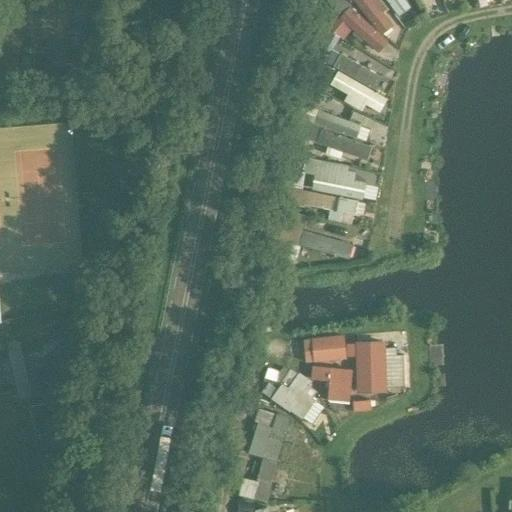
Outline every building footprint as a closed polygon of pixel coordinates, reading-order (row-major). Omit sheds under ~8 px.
[(340,20),(379,55),(390,44),(351,9),(353,7),(344,0),(327,0),(325,3),(342,18),(340,20)] [(382,37),(394,27),(372,0),(346,0),(348,1),(350,3),(354,0),(382,37)] [(411,9),(404,0),(385,0),(399,18),(411,9)] [(389,74),(393,65),(344,42),(340,51),(389,74)] [(382,77),(342,54),(336,65),(376,88),(382,77)] [(387,101),(338,72),(330,86),(347,96),(343,102),(362,113),(366,106),(380,114),(387,101)] [(363,124),(304,104),(299,118),(358,138),(363,124)] [(301,138),(368,162),(373,148),(321,130),(322,129),(306,124),(301,138)] [(342,154),(326,149),(324,156),(340,161),(342,154)] [(312,192),(363,202),(366,185),(355,183),(356,174),(348,173),(349,168),(306,160),(307,159),(292,156),(289,171),(303,173),(303,175),(315,177),(312,192)] [(355,216),(358,202),(286,188),(283,203),(304,208),(305,206),(355,216)] [(290,243),(349,261),(354,246),(302,231),(306,217),(287,212),(275,249),(288,253),(290,243)] [(356,392),(386,391),(385,341),(355,342),(356,392)] [(291,414),(312,383),(299,374),(289,389),(283,385),(272,401),(291,414)] [(56,416),(77,412),(74,398),(53,403),(56,416)] [(356,400),(357,410),(376,409),(376,399),(356,400)] [(56,416),(53,403),(33,407),(38,434),(50,432),(52,440),(73,436),(77,415),(77,412),(56,416)] [(277,465),(291,419),(277,415),(272,430),(257,425),(248,456),(277,465)] [(272,490),(277,468),(262,465),(257,488),(242,484),(238,502),(254,505),(256,497),(268,500),(270,489),(272,490)]
